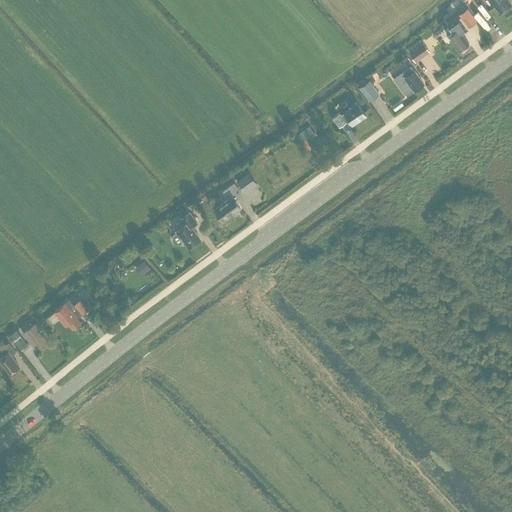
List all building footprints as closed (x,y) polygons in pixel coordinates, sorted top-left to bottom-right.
[(464,5),(460,0),(456,0),(451,4),(456,11),(464,5)] [(511,4),(508,0),(490,0),(500,12),(511,4)] [(477,22),(467,8),(458,14),(460,17),(448,25),(453,32),(448,36),(459,51),(469,44),(462,34),(467,30),(467,29),(477,22)] [(373,27),(378,34),(383,29),(378,23),(373,27)] [(430,52),(423,42),(408,53),(415,63),(430,52)] [(411,66),(394,78),(405,93),(412,88),(414,91),(424,83),(415,70),(414,71),(411,66)] [(383,97),(373,83),(363,90),(373,104),(383,97)] [(352,125),(366,116),(356,101),(351,104),(353,106),(344,112),(344,113),(341,115),(339,112),(333,116),(339,126),(346,122),(349,120),(352,125)] [(314,132),(309,125),(295,136),(306,152),(312,147),(306,138),(314,132)] [(257,183),(248,171),(236,180),(245,191),(257,183)] [(224,220),(240,208),(235,200),(243,194),(234,182),(223,191),(226,196),(223,198),(225,201),(215,209),(224,220)] [(185,224),(176,231),(176,232),(173,234),(172,239),(175,244),(180,244),(184,241),(188,248),(200,239),(191,227),(197,222),(189,212),(180,218),(185,224)] [(145,254),(139,261),(151,270),(157,263),(145,254)] [(89,293),(81,284),(75,289),(82,298),(89,293)] [(87,310),(80,300),(74,305),(69,299),(54,311),(65,325),(68,322),(73,328),(80,322),(77,317),(81,314),(81,315),(87,310)] [(41,330),(36,323),(23,333),(32,344),(35,342),(41,349),(49,343),(40,332),(41,330)] [(29,346),(20,335),(13,340),(22,352),(29,346)] [(0,360),(10,373),(19,366),(11,356),(16,352),(9,342),(4,346),(8,351),(0,357),(0,360)]
